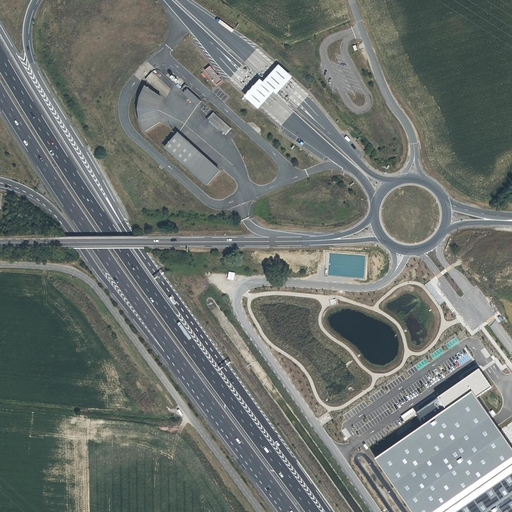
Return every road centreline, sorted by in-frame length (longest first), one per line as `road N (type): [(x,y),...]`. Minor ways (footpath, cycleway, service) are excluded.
road 1 (motorway): [(313,511),(125,255),(0,57)]
road 2 (unclassified): [(378,511),(237,305),(251,282),(360,288),(390,276)]
road 3 (unclassified): [(260,511),(93,284),(66,269),(0,263)]
road 4 (secondary): [(0,242),(322,239)]
road 5 (motorway): [(0,91),(174,355)]
road 6 (motorway): [(327,511),(144,258)]
road 7 (motorway): [(166,0),(360,175),(376,207)]
road 8 (motorway): [(144,258),(34,70),(26,31),(35,0)]
road 9 (motorway): [(396,181),(361,165),(301,102),(180,0)]
road 10 (motorway): [(144,258),(0,28)]
road 11 (motorway): [(0,182),(55,212),(150,338),(174,355)]
road 12 (motorway): [(174,355),(291,511)]
road 13 (unclassified): [(350,0),(413,139)]
